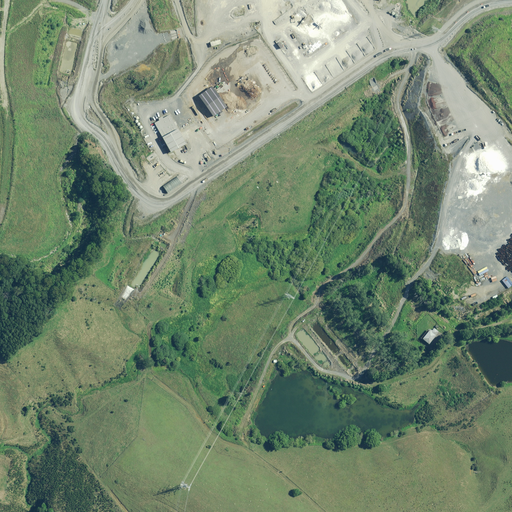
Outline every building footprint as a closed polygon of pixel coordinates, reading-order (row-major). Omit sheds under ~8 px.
[(271,18),(270,14),(269,15),(268,12),(263,14),(265,20),(267,19),(268,23),(270,22),(269,19),(271,18)] [(227,24),(224,17),(222,18),(221,17),(219,18),(219,19),(217,20),(219,27),(222,26),(223,28),(227,27),(227,24)] [(299,51),(285,54),(286,58),(274,61),(275,67),(301,61),(299,51)] [(262,64),(254,67),(255,72),(264,70),(262,64)] [(167,152),(184,143),(169,114),(153,123),(161,136),(159,137),(167,152)] [(459,141),(457,139),(449,147),(451,149),(459,141)] [(181,184),(176,177),(163,186),(167,193),(181,184)] [(436,332),(432,328),(429,330),(428,329),(420,339),(427,344),(436,332)]
